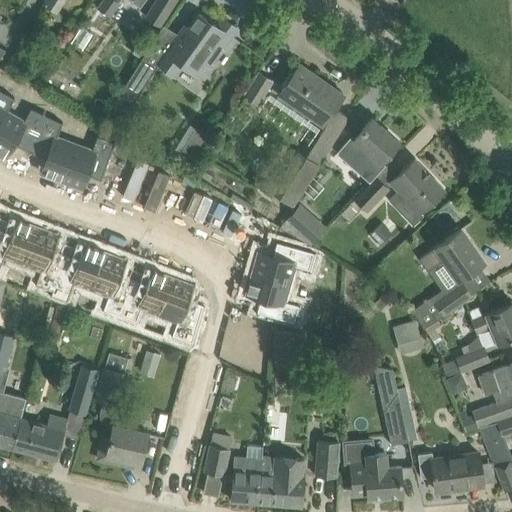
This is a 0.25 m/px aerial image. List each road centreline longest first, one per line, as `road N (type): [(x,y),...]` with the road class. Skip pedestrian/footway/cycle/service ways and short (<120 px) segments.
road 1 (residential): [(162,511),(234,267)]
road 2 (residential): [(234,267),(0,183)]
road 3 (tertiary): [(500,162),(468,122),(321,0)]
road 4 (residential): [(151,511),(0,469)]
